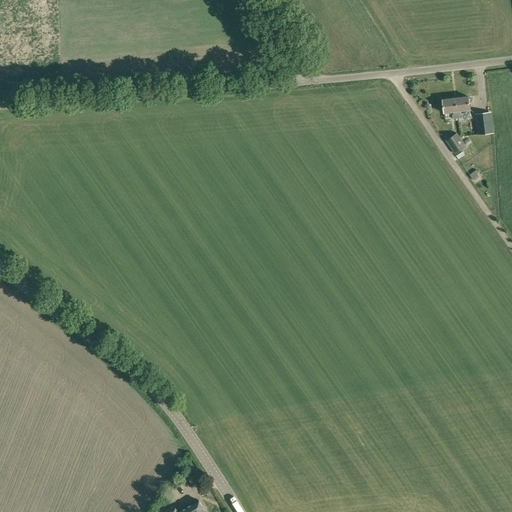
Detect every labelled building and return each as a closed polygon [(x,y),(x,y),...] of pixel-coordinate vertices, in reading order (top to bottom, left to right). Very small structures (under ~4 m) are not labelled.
[(461,114),(461,111),(470,110),(468,96),(456,98),(458,119),(463,118),(463,113),(461,114)] [(453,119),(458,119),(456,98),(443,100),(444,113),(454,112),(454,115),(453,115),(453,119)] [(477,115),(479,135),(494,134),(492,113),(477,115)] [(455,154),(466,146),(457,133),(446,141),(455,154)] [(474,181),(479,177),(477,174),(479,172),(477,170),(469,175),(474,181)] [(204,511),(203,509),(204,509),(199,500),(179,511),(178,511),(174,505),(165,511),(204,511)]
